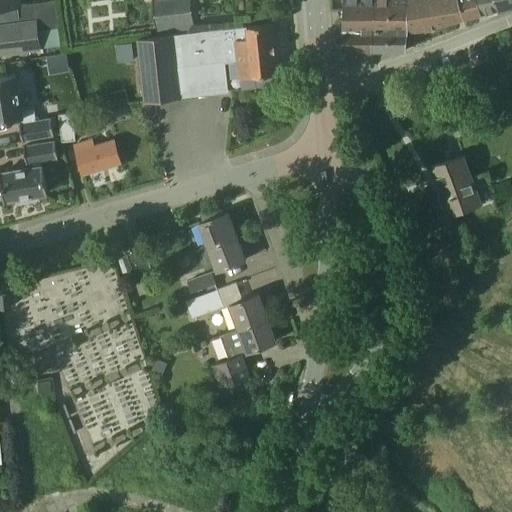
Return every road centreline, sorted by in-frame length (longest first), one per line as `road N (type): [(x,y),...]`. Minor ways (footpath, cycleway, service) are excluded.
road 1 (unclassified): [(289,461),(369,354),(385,311),(381,243),(328,148)]
road 2 (residential): [(0,241),(252,170)]
road 3 (residential): [(320,85),(511,19)]
road 4 (residential): [(252,170),(302,304),(322,312)]
road 5 (unclassified): [(328,148),(322,312)]
road 6 (unclassified): [(322,312),(289,461)]
